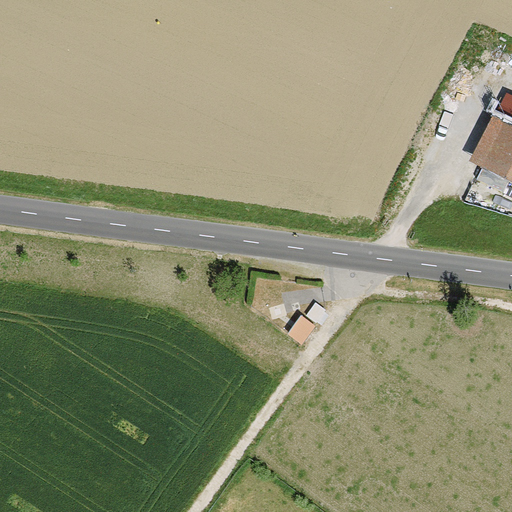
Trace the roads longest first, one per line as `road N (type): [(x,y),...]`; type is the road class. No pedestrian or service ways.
road 1 (tertiary): [(0,209),(511,276)]
road 2 (track): [(511,306),(374,291),(352,300),(196,511)]
